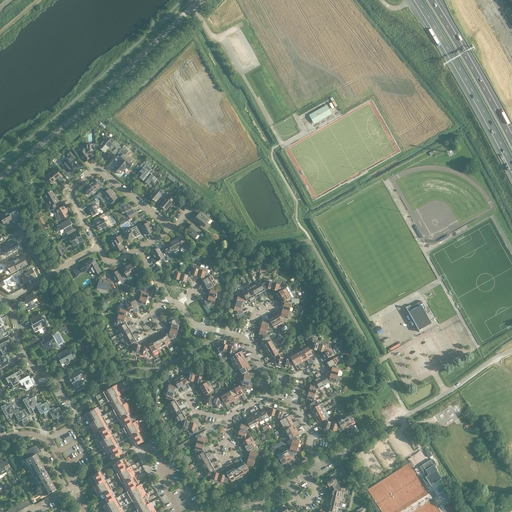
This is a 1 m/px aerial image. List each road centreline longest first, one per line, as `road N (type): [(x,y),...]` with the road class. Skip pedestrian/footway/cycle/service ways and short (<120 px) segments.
road 1 (tertiary): [(0,176),(198,0)]
road 2 (tertiary): [(320,466),(511,351)]
road 3 (motorway): [(415,0),(511,170)]
road 4 (residential): [(100,247),(72,192),(93,173),(173,228)]
road 5 (residential): [(49,440),(73,426),(74,414),(58,386),(27,361),(4,301)]
road 6 (motorway): [(511,137),(432,0)]
